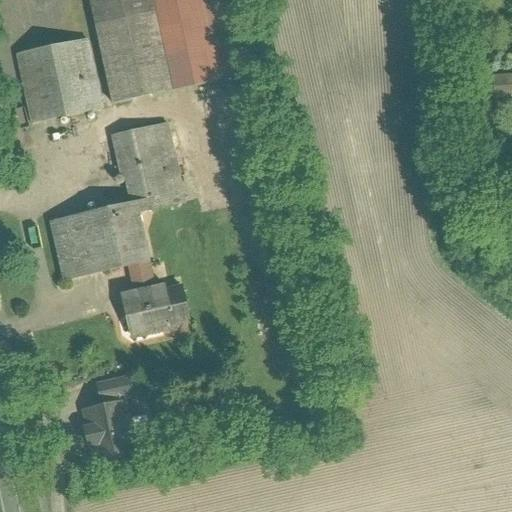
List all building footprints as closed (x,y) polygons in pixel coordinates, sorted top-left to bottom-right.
[(87,0),(108,94),(200,73),(184,0),(87,0)] [(94,92),(81,38),(12,55),(25,109),(94,92)] [(511,65),(470,69),(473,96),(511,91),(511,65)] [(192,199),(175,130),(108,147),(123,206),(51,223),(65,278),(123,264),(130,293),(113,298),(122,336),(189,320),(179,280),(160,285),(142,212),(192,199)] [(21,159),(7,167),(11,183),(25,175),(21,159)] [(123,381),(87,386),(93,423),(77,425),(80,446),(87,445),(89,460),(133,454),(123,381)] [(130,416),(133,449),(148,448),(145,415),(130,416)]
